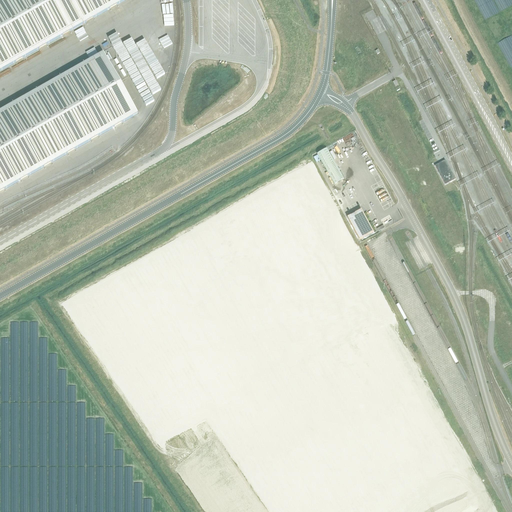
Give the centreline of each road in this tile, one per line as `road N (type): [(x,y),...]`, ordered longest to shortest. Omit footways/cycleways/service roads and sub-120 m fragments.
road 1 (unclassified): [(511,463),(453,296),(344,105)]
road 2 (unclassified): [(0,296),(280,138),(320,93)]
road 3 (unclassified): [(0,241),(165,147)]
road 4 (secondary): [(511,163),(424,0)]
road 5 (unclassified): [(165,147),(186,51),(185,0)]
road 6 (unclassified): [(165,147),(250,100),(263,60)]
